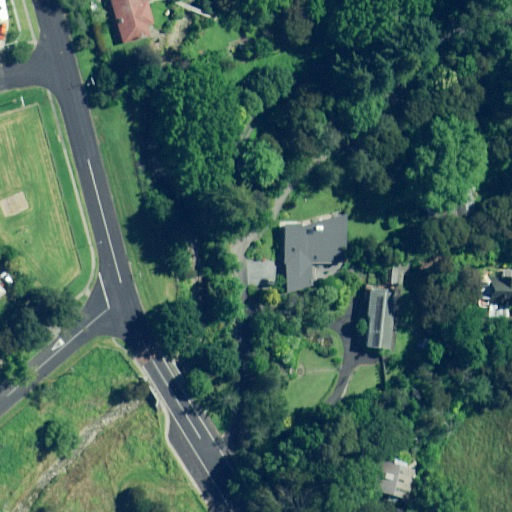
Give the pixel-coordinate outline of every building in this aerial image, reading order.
[(109,0),(118,34),(141,29),(138,20),(150,17),(145,0),(109,0)] [(476,188),(422,201),(427,222),(481,209),(476,188)] [(348,264),(346,220),(301,222),(302,225),(283,226),(285,291),(313,290),(312,265),(348,264)] [(511,276),(511,271),(502,270),(501,278),(507,278),(507,285),(490,284),(489,302),(511,303),(511,277),(511,278),(511,276)] [(390,349),(393,287),(367,285),(363,348),(390,349)] [(383,495),(381,501),(395,504),(397,498),(411,501),(419,465),(394,460),(393,464),(378,461),(371,492),(383,495)]
